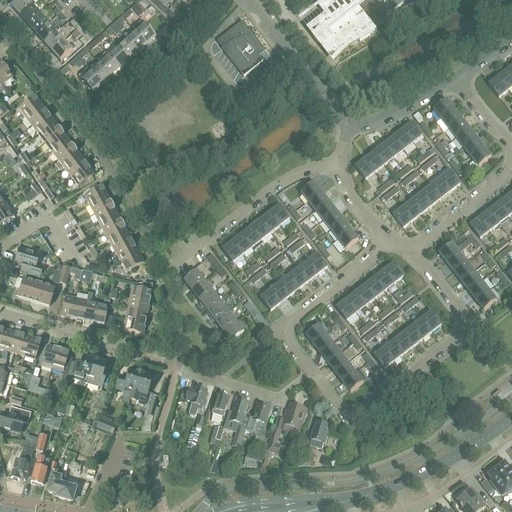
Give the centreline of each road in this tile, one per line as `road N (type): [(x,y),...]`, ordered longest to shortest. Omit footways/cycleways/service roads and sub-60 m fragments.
road 1 (residential): [(309,372),(276,397),(0,313)]
road 2 (residential): [(309,372),(348,422),(470,327),(411,254)]
road 3 (residential): [(163,273),(287,178),(338,163)]
road 4 (residential): [(388,239),(277,330),(309,372)]
road 5 (secondary): [(352,499),(430,470),(511,417)]
road 6 (residential): [(348,123),(248,0)]
road 7 (residential): [(411,254),(511,164)]
